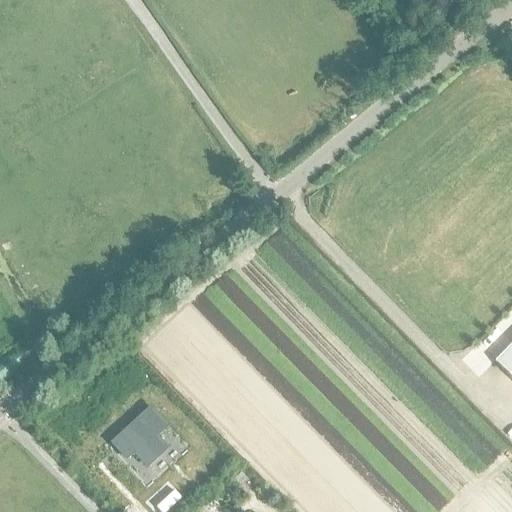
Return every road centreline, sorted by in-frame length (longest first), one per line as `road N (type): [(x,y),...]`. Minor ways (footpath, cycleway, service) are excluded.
road 1 (unclassified): [(0,411),(272,196),(511,23)]
road 2 (unknown): [(272,196),(494,399),(511,405)]
